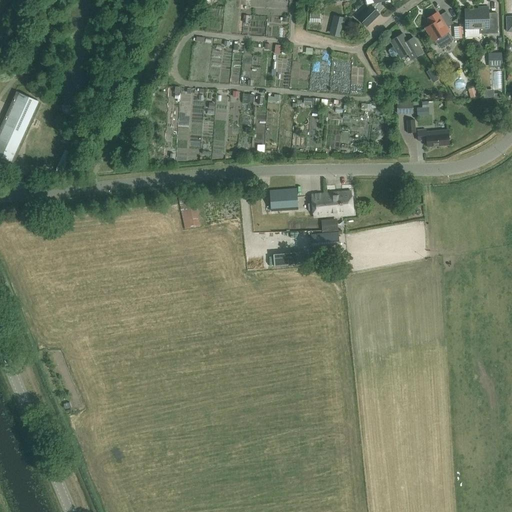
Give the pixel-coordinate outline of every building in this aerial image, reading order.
[(373,0),(375,4),(372,7),(371,5),(357,18),(366,27),(380,15),(378,12),(382,8),(380,3),(389,0),(373,0)] [(488,14),(488,7),(478,8),(478,11),(464,12),(464,28),(479,28),(479,34),(497,33),(496,14),(488,14)] [(453,24),(445,12),(439,16),(436,13),(427,19),(430,25),(425,28),(433,41),(435,40),(438,47),(451,39),(447,33),(448,32),(446,28),(453,24)] [(312,25),(322,25),(322,15),(312,15),(312,25)] [(337,18),(334,32),(342,34),(345,20),(337,18)] [(413,37),(407,41),(402,34),(390,41),(393,46),(389,49),(388,52),(391,57),(393,57),(398,54),(401,58),(407,54),(411,60),(423,53),(413,37)] [(502,67),(502,53),(488,54),(489,68),(502,67)] [(213,72),(212,81),(221,83),(223,74),(213,72)] [(479,98),(476,87),(468,89),(471,100),(479,98)] [(42,103),(17,92),(0,128),(0,157),(14,164),(42,103)] [(300,96),(298,105),(306,107),(307,97),(300,96)] [(413,114),(413,103),(397,104),(397,115),(413,114)] [(331,127),(342,128),(343,118),(333,117),(331,127)] [(416,133),(415,120),(407,120),(408,134),(416,133)] [(437,135),(437,131),(426,132),(425,130),(417,131),(418,141),(426,140),(427,147),(445,146),(449,145),(448,134),(444,134),(437,135)] [(59,170),(69,175),(78,157),(68,152),(59,170)] [(298,210),(297,189),(271,191),(272,212),(298,210)] [(353,214),(351,192),(311,195),(313,217),(353,214)] [(193,204),(192,200),(186,201),(187,205),(181,206),(186,230),(202,226),(197,203),(193,204)] [(338,231),(337,219),(322,220),(323,233),(338,231)] [(260,224),(261,244),(268,243),(267,223),(260,224)] [(340,252),(339,233),(311,235),(313,254),(340,252)]
